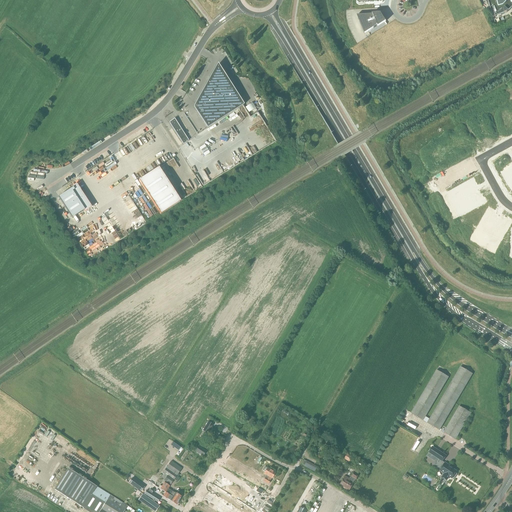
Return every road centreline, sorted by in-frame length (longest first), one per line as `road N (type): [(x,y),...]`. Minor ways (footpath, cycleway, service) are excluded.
road 1 (primary): [(265,14),(432,290),(501,342)]
road 2 (primary): [(505,331),(442,290),(273,9)]
road 3 (unclassified): [(371,511),(234,437),(184,511)]
road 4 (unclassified): [(214,25),(156,110),(46,176)]
